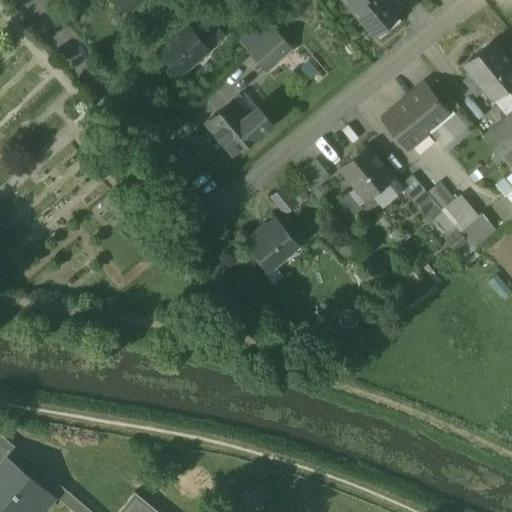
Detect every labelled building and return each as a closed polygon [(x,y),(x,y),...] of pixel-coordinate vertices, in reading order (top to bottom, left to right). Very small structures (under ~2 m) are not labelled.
[(118,0),(129,12),(130,12),(137,19),(149,8),(143,1),(143,0),(118,0)] [(389,0),(358,0),(351,7),(374,34),(387,23),(391,28),(401,20),(397,15),(400,12),(392,3),(389,0)] [(188,24),(160,48),(181,73),(210,49),(209,49),(225,35),(214,22),(197,36),(188,24)] [(256,29),(242,40),(250,50),(264,38),(256,29)] [(278,54),(265,38),(264,38),(250,50),(263,66),(278,54)] [(511,61),(494,40),(464,64),(472,74),(468,78),(472,83),(470,84),(474,89),(477,93),(484,87),(492,98),(511,81),(511,61)] [(460,106),(437,78),(428,86),(450,112),(449,113),(451,114),(460,106)] [(426,83),(383,118),(408,147),(449,113),(450,112),(428,86),(426,83)] [(249,115),(235,99),(207,121),(234,153),(261,130),(271,121),(259,107),(249,115)] [(511,112),(485,135),(501,155),(511,146),(511,112)] [(367,145),(340,167),(366,198),(379,188),(393,176),(367,145)] [(511,146),(501,155),(510,167),(511,165),(511,146)] [(317,158),(299,173),(313,191),(332,176),(317,158)] [(443,209),(414,175),(401,186),(414,202),(416,201),(431,219),(443,209)] [(393,176),(379,188),(387,198),(401,186),(393,176)] [(297,204),(283,187),(272,196),(286,213),(297,204)] [(298,243),(276,217),(260,231),(258,229),(245,240),(268,268),(298,243)] [(1,435),(0,436),(0,511),(31,511),(33,510),(35,511),(39,511),(54,494),(62,486),(1,435)] [(329,511),(297,484),(275,510),(277,511),(329,511)] [(160,511),(135,491),(117,511),(160,511)]
